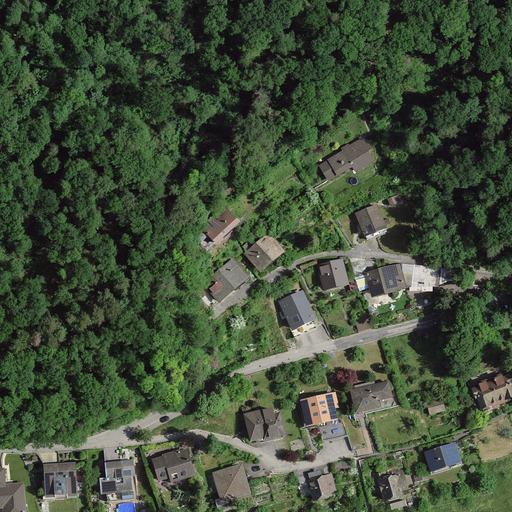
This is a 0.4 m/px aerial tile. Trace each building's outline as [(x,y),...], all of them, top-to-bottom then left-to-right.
[(369,135),(321,161),(332,180),(357,167),(358,170),(381,158),(369,135)] [(382,203),(358,210),(366,236),(390,229),(382,203)] [(210,227),(223,242),(248,219),(234,205),(210,227)] [(271,230),(248,252),(266,271),(289,250),(271,230)] [(223,278),(213,287),(226,301),(255,275),(237,255),(218,272),(223,278)] [(322,263),(327,289),(352,284),(346,258),(322,263)] [(402,261),(367,272),(376,298),(410,286),(402,261)] [(306,288),(281,299),(296,330),(320,318),(306,288)] [(480,411),(511,398),(511,385),(507,373),(471,388),(480,411)] [(349,389),(355,413),(380,408),(378,401),(392,398),(388,381),(349,389)] [(298,401),(304,426),(335,419),(333,409),(338,408),(335,393),(298,401)] [(248,441),(281,435),(277,413),(269,414),(268,409),(243,414),(248,441)] [(424,451),(429,471),(460,463),(454,443),(424,451)] [(171,481),(194,474),(185,447),(151,459),(158,479),(169,476),(171,481)] [(116,449),(107,449),(108,459),(116,459),(116,449)] [(109,503),(134,501),(134,491),(131,491),(130,478),(133,477),(132,460),(105,462),(106,478),(99,478),(100,495),(108,495),(109,503)] [(43,495),(74,494),(73,462),(42,463),(43,495)] [(211,472),(220,501),(252,490),(243,462),(211,472)] [(1,511),(24,511),(23,481),(4,482),(4,467),(0,466),(0,506),(2,506),(1,511)] [(382,502),(409,497),(404,470),(377,475),(382,502)] [(307,479),(312,499),(332,494),(328,474),(307,479)]
